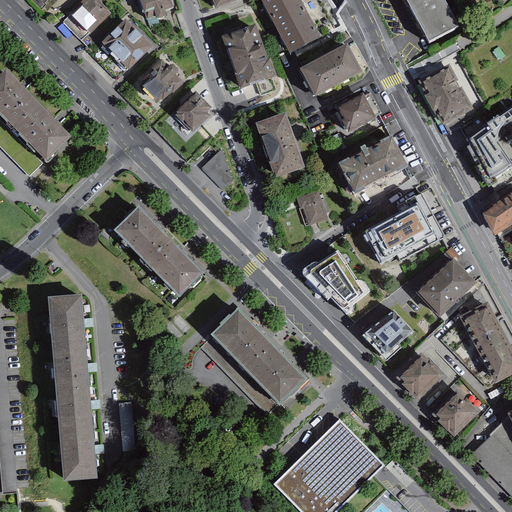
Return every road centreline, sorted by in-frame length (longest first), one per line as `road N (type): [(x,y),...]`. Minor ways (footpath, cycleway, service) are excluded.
road 1 (primary): [(237,243),(502,511)]
road 2 (primary): [(511,295),(354,0)]
road 3 (residential): [(237,243),(257,206),(186,0)]
road 4 (primary): [(0,1),(136,141)]
road 5 (residential): [(0,270),(136,141)]
road 6 (primary): [(136,141),(237,243)]
